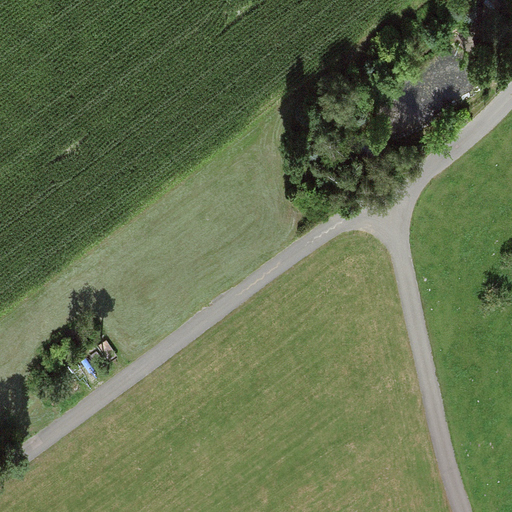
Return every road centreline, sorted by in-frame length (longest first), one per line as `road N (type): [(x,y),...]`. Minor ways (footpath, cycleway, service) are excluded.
road 1 (unclassified): [(395,203),(0,478)]
road 2 (unclassified): [(463,511),(443,457),(395,203)]
road 3 (unclassified): [(395,203),(511,100)]
